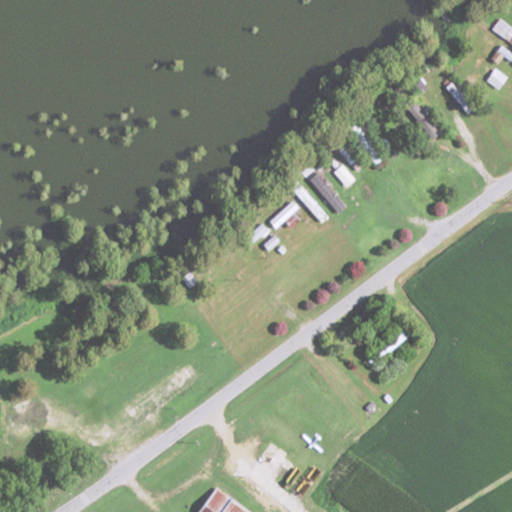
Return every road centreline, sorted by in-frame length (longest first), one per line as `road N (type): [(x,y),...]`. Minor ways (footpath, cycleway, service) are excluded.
road 1 (tertiary): [(511,179),(61,511)]
road 2 (track): [(305,511),(225,451),(209,407)]
